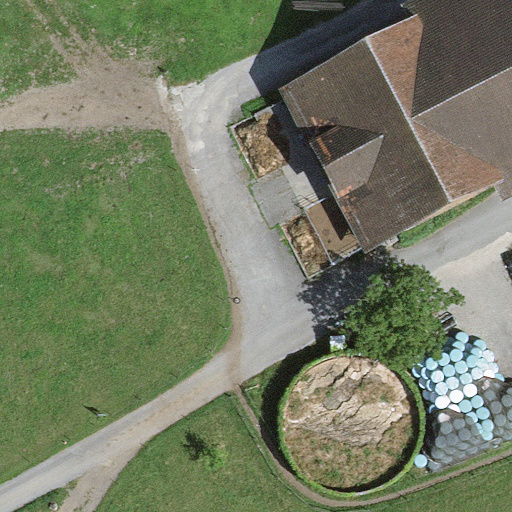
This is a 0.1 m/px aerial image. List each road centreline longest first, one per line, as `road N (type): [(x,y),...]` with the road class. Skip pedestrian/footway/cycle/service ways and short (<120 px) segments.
road 1 (track): [(106,445),(283,335),(511,224)]
road 2 (track): [(390,0),(367,22),(227,96),(212,124),(206,143),(220,188),(283,335)]
road 3 (track): [(0,505),(106,445)]
